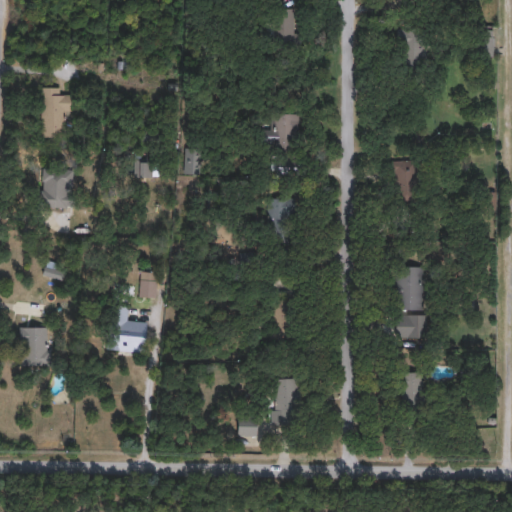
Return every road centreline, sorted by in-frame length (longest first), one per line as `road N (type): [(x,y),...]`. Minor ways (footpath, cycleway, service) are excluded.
road 1 (tertiary): [(0,463),(511,469)]
road 2 (residential): [(351,469),(351,0)]
